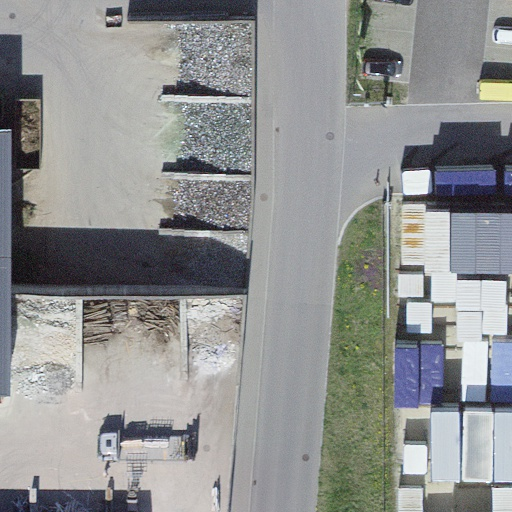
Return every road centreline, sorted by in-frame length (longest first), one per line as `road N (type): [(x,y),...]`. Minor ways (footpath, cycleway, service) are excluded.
road 1 (unknown): [(0,485),(292,490)]
road 2 (unknown): [(426,157),(448,0)]
